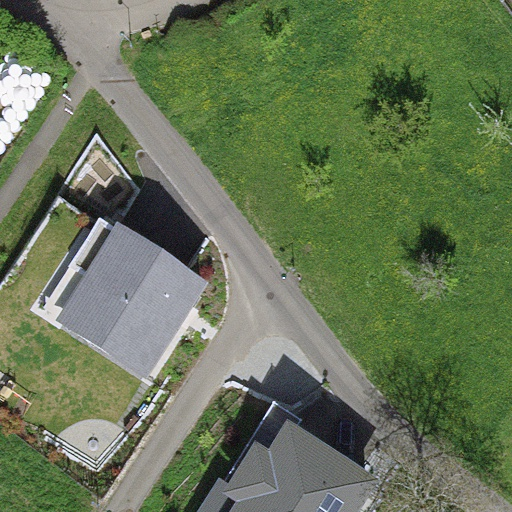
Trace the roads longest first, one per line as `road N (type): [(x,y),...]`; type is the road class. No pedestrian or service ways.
road 1 (residential): [(497,511),(361,400),(266,278)]
road 2 (residential): [(266,278),(112,79),(83,24)]
road 3 (residential): [(266,278),(116,511)]
